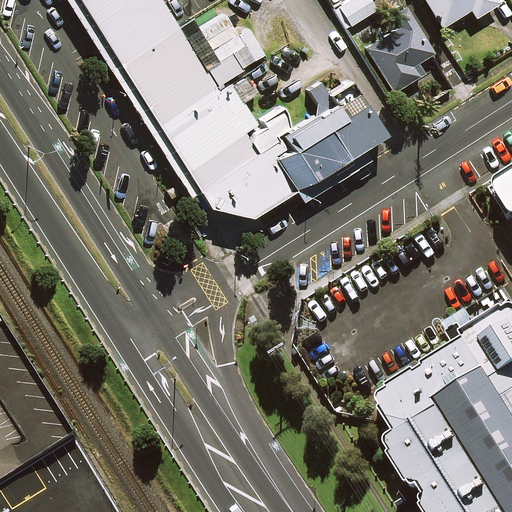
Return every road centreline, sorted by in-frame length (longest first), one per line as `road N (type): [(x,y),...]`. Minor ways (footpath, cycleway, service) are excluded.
road 1 (residential): [(511,99),(218,288)]
road 2 (secondary): [(0,64),(158,313)]
road 3 (secondary): [(126,337),(0,134)]
road 4 (secondary): [(236,511),(126,337)]
road 5 (secondary): [(207,391),(284,511)]
